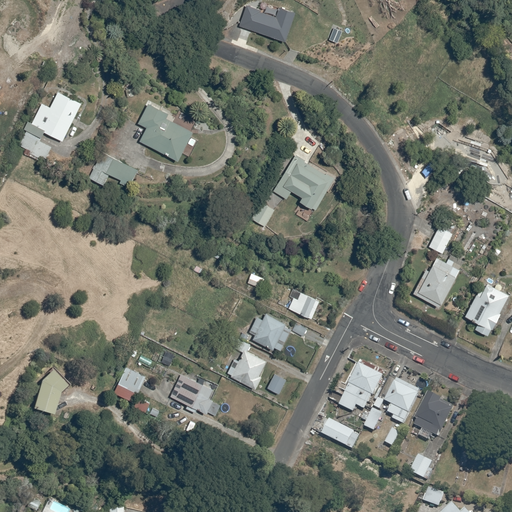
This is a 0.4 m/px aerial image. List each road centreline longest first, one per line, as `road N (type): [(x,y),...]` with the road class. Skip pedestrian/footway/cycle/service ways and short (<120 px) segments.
road 1 (residential): [(176,0),(166,26),(304,78),(332,97),(379,153),(398,199),(398,222),(373,310)]
road 2 (residential): [(254,511),(352,318),(373,310)]
road 3 (residential): [(511,385),(396,335),(373,310)]
